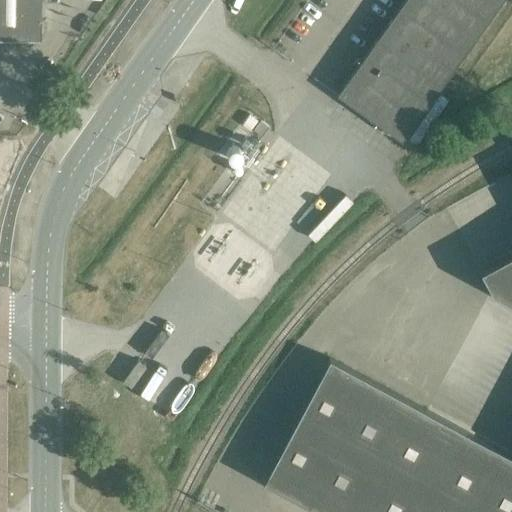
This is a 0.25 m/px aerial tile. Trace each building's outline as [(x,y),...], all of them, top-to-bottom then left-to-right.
[(41,38),(41,0),(0,0),(0,37),(15,37),(30,38),(41,38)] [(402,139),(501,0),(403,0),(351,73),(337,93),(388,129),(402,139)] [(249,114),(243,123),(250,129),(257,119),(249,114)] [(261,120),(254,129),(262,135),(269,126),(262,121),(261,120)] [(227,149),(227,154),(229,158),(234,159),(238,158),(241,154),(241,150),(239,146),(234,144),(230,145),(227,149)] [(511,511),(511,171),(511,172),(511,173),(511,250),(480,268),(486,279),(492,290),(511,300),(511,454),(329,356),(263,479),(323,511),(511,511)] [(323,511),(280,489),(263,479),(255,493),(290,511),(323,511)]
